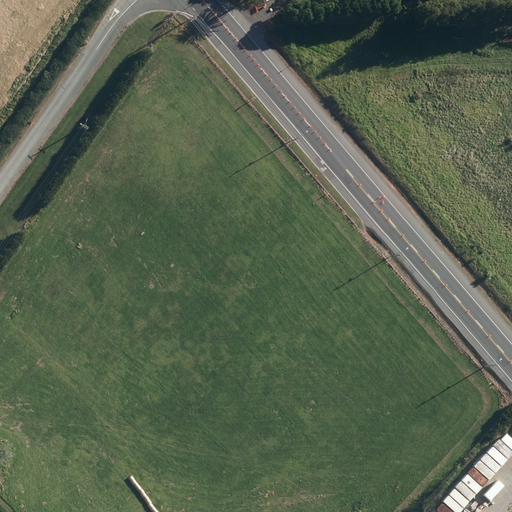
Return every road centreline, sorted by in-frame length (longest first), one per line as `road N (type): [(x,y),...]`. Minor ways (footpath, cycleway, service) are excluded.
road 1 (secondary): [(511,359),(203,0)]
road 2 (unknown): [(230,511),(0,247)]
road 3 (residential): [(0,185),(137,0)]
road 4 (unknown): [(511,377),(388,511)]
road 5 (unknown): [(0,139),(110,0)]
